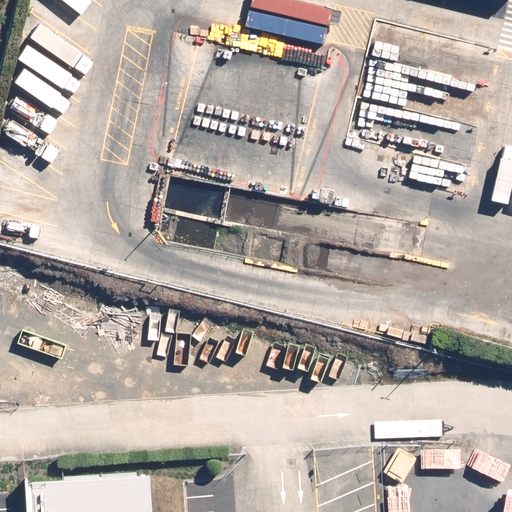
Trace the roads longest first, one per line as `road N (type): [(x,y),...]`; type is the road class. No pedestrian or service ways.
road 1 (unknown): [(511,266),(473,290),(446,295),(234,279),(161,264),(131,249),(103,224),(84,161),(100,38),(121,0)]
road 2 (unknown): [(373,0),(511,35)]
